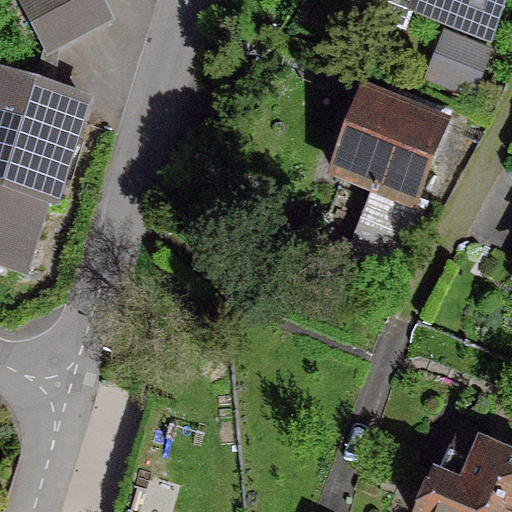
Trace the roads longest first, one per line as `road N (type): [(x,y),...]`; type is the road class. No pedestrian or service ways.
road 1 (residential): [(183,0),(58,379)]
road 2 (residential): [(58,379),(24,511)]
